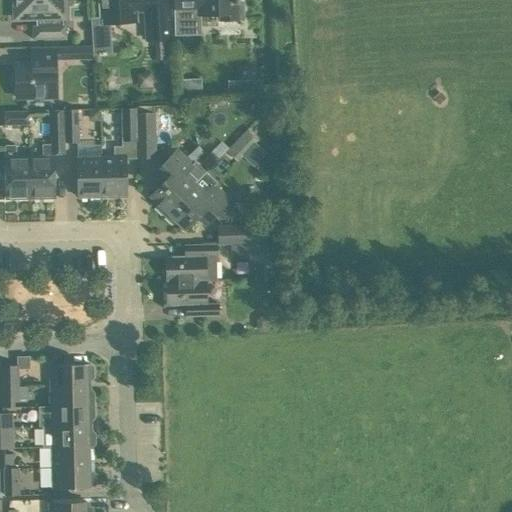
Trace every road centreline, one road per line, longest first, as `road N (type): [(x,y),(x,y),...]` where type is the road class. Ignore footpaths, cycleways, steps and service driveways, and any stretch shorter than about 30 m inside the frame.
road 1 (residential): [(108,343),(123,308),(117,239),(0,233)]
road 2 (residential): [(108,343),(124,361),(128,492),(144,511)]
